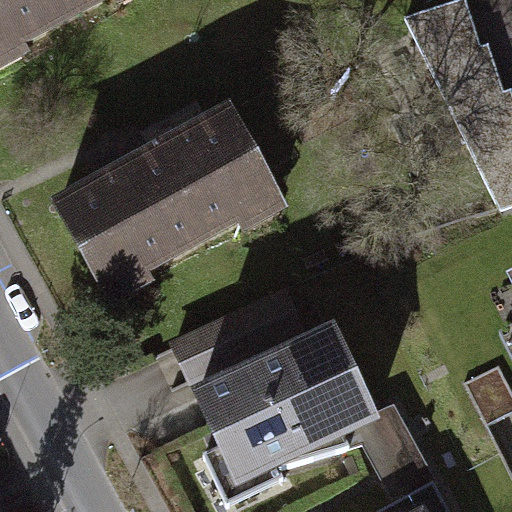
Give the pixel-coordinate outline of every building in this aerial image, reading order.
[(0,0),(0,76),(33,58),(29,50),(118,0),(123,9),(138,0),(0,0)] [(483,50),(468,2),(407,21),(503,215),(511,211),(511,94),(507,96),(490,48),(483,50)] [(235,107),(56,206),(115,313),(160,288),(155,279),(245,230),(249,239),(294,214),(235,107)] [(288,292),(171,347),(191,391),(309,336),(288,292)] [(339,336),(196,405),(219,454),(205,460),(229,511),(238,511),(285,490),(282,483),(362,445),(386,434),(378,418),(339,336)] [(386,434),(362,445),(395,508),(435,486),(436,489),(438,488),(397,408),(378,418),(386,434)] [(449,511),(436,489),(435,486),(395,508),(389,511),(449,511)]
